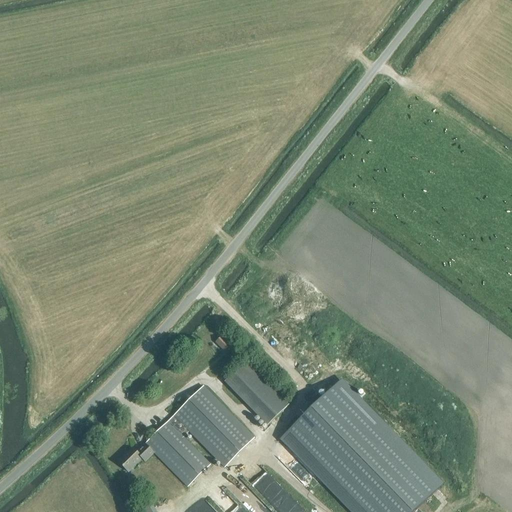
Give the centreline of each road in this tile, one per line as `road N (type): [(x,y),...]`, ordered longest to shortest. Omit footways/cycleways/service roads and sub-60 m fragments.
road 1 (unclassified): [(0,488),(196,294),(430,0)]
road 2 (unknown): [(204,284),(310,399),(310,417),(272,446)]
